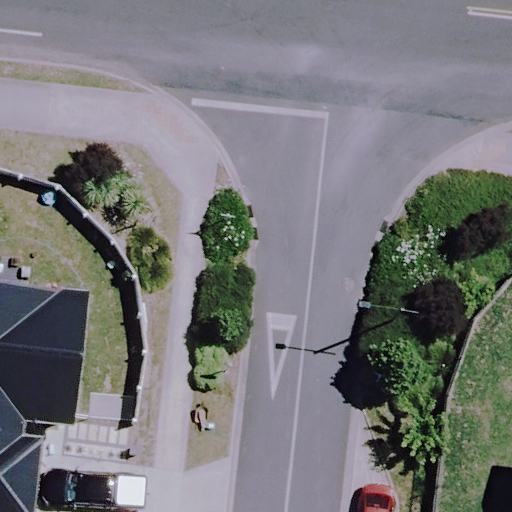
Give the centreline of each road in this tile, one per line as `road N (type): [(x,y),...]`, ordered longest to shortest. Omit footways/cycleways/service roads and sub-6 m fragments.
road 1 (residential): [(282,511),(347,0)]
road 2 (tertiary): [(347,0),(511,18)]
